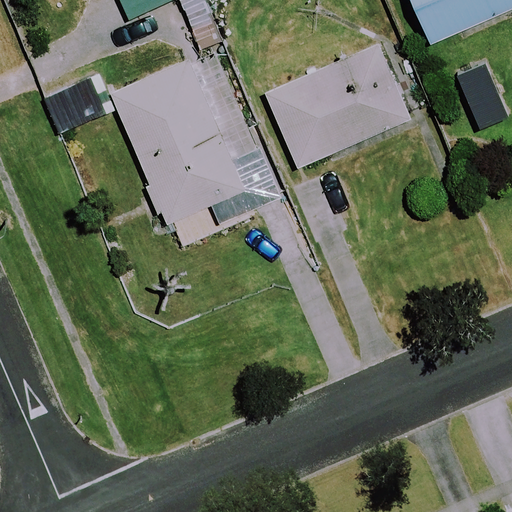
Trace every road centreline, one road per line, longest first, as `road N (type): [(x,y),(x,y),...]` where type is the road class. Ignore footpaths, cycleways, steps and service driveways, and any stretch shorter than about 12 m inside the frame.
road 1 (residential): [(511,344),(124,511)]
road 2 (residential): [(0,356),(66,511)]
